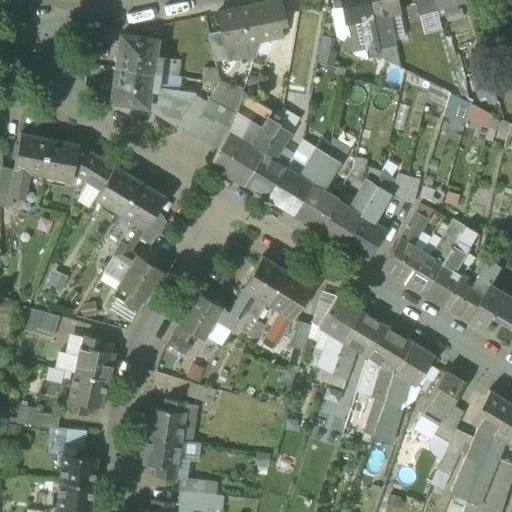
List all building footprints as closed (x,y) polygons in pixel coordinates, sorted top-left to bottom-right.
[(280,0),(253,6),(260,41),(282,36),(280,24),(282,24),(284,22),(285,21),(285,18),(281,0),(280,0)] [(379,46),(375,30),(373,18),(368,0),(341,0),(346,23),(348,34),(341,45),(352,52),(365,49),(379,47),(379,46)] [(368,0),(373,18),(386,15),(398,12),(395,0),(368,0)] [(413,0),(418,16),(438,11),(434,0),(413,0)] [(459,0),(434,0),(438,11),(461,3),(459,0)] [(260,42),(260,41),(253,6),(216,13),(216,14),(220,32),(223,48),(225,48),(260,42)] [(398,12),(386,15),(389,27),(392,40),(404,38),(398,12)] [(375,30),(389,27),(386,15),(373,18),(375,30)] [(375,30),(379,46),(393,44),(392,40),(389,27),(375,30)] [(208,34),(214,61),(227,59),(225,48),(223,48),(220,32),(208,34)] [(120,69),(152,73),(155,57),(157,39),(120,34),(118,53),(122,54),(120,69)] [(365,49),(367,58),(381,58),(379,47),(365,49)] [(494,90),(511,85),(511,65),(511,62),(489,68),(494,90)] [(111,102),(148,107),(150,90),(152,73),(120,69),(118,85),(113,84),(111,102)] [(206,103),(201,112),(230,128),(244,89),(243,89),(217,85),(206,103)] [(192,94),(156,89),(155,90),(150,90),(148,107),(174,123),(192,94)] [(188,132),(201,112),(206,103),(192,94),(174,123),(188,132)] [(476,122),(475,138),(484,139),(488,105),(445,100),(443,118),(476,122)] [(279,126),(289,132),(298,118),(288,112),(282,108),(280,116),(279,126)] [(217,150),(230,128),(201,112),(188,132),(217,150)] [(273,112),(268,119),(279,126),(280,116),(273,112)] [(262,154),(279,126),(268,119),(251,147),(262,154)] [(279,126),(262,154),(272,160),(289,132),(279,126)] [(209,163),(221,170),(239,140),(240,140),(243,135),(230,128),(217,150),(209,163)] [(13,170),(14,170),(29,173),(42,176),(42,175),(49,139),(49,138),(20,133),(13,169),(13,170)] [(70,181),(72,173),(78,145),(78,144),(49,139),(42,175),(70,181)] [(244,184),(262,154),(251,147),(240,140),(239,140),(221,170),(244,184)] [(343,154),(330,145),(321,140),(316,148),(327,155),(338,162),(343,154)] [(99,158),(78,145),(72,173),(84,181),(99,158)] [(316,148),(300,177),(310,184),(327,155),(316,148)] [(285,168),(272,160),(262,154),(244,184),(267,198),(285,168)] [(327,155),(310,184),(322,190),(338,162),(327,155)] [(84,181),(100,190),(114,167),(99,158),(84,181)] [(366,179),(369,168),(365,167),(366,162),(354,159),(353,163),(352,170),(349,175),(363,183),(366,179)] [(0,193),(9,195),(14,170),(13,170),(13,169),(0,166),(0,193)] [(114,166),(114,167),(100,190),(95,198),(120,213),(139,182),(114,166)] [(293,214),(310,184),(300,177),(285,168),(267,198),(268,199),(293,214)] [(381,171),(369,168),(366,179),(377,186),(381,171)] [(24,198),(29,173),(14,170),(9,195),(24,198)] [(393,178),(381,171),(377,186),(389,193),(393,178)] [(389,193),(402,198),(408,175),(394,171),(393,178),(389,193)] [(418,177),(408,175),(402,198),(412,202),(418,177)] [(354,200),(349,207),(361,215),(377,186),(366,179),(363,183),(354,200)] [(120,213),(133,222),(143,228),(144,229),(152,217),(164,197),(139,182),(120,213)] [(337,199),(322,190),(310,184),(293,214),(294,214),(293,215),(319,230),(337,199)] [(377,186),(361,215),(372,221),(387,196),(389,193),(377,186)] [(345,195),(342,202),(349,207),(354,200),(345,195)] [(343,245),(361,215),(349,207),(342,202),(337,199),(319,230),(343,245)] [(415,211),(427,218),(431,212),(419,204),(415,211)] [(415,211),(399,237),(411,245),(427,218),(415,211)] [(386,229),(372,221),(361,215),(343,245),(368,259),(386,229)] [(138,237),(149,244),(162,223),(152,217),(144,229),(143,228),(138,237)] [(119,245),(129,252),(129,251),(138,237),(143,228),(133,222),(119,245)] [(450,226),(431,257),(442,263),(460,232),(450,226)] [(460,232),(442,263),(452,270),(471,238),(460,232)] [(422,251),(411,245),(399,237),(381,268),(404,282),(422,251)] [(113,255),(130,265),(136,255),(129,251),(129,252),(119,245),(113,255)] [(423,294),(442,263),(431,257),(422,251),(404,282),(423,294)] [(117,286),(130,294),(142,301),(143,302),(162,270),(137,254),(136,255),(130,265),(119,282),(117,286)] [(102,272),(119,282),(130,265),(113,255),(102,272)] [(242,288),(242,289),(253,295),(266,303),(286,272),(261,256),(242,288)] [(475,273),(478,275),(488,259),(484,256),(480,262),(481,263),(475,273)] [(476,287),(474,290),(481,294),(488,283),(499,266),(488,259),(478,275),(472,284),(476,287)] [(462,275),(452,270),(442,263),(423,294),(443,306),(462,275)] [(266,303),(280,312),(290,318),(291,319),(311,287),(286,272),(266,303)] [(465,319),(481,294),(474,290),(464,284),(467,279),(462,275),(443,306),(465,319)] [(490,316),(504,325),(511,311),(511,298),(488,283),(481,294),(465,319),(482,330),(490,316)] [(238,319),(253,295),(242,289),(237,298),(228,312),(228,313),(238,319)] [(221,346),(232,329),(215,318),(222,308),(222,307),(196,291),(177,323),(178,323),(190,330),(203,338),(204,336),(221,346)] [(314,325),(318,327),(336,297),(321,291),(311,322),(314,323),(314,325)] [(136,311),(142,301),(130,294),(124,304),(136,311)] [(315,347),(322,350),(328,333),(342,341),(360,311),(336,297),(318,327),(314,325),(314,323),(311,322),(310,326),(307,338),(317,342),(315,347)] [(108,310),(129,323),(136,311),(124,304),(115,298),(108,310)] [(232,329),(238,319),(228,313),(228,312),(222,308),(215,318),(232,329)] [(29,330),(51,336),(57,316),(34,310),(29,330)] [(384,326),(360,311),(342,341),(331,373),(345,380),(355,350),(367,357),(386,326),(384,326)] [(277,340),(290,318),(280,312),(265,336),(276,342),(277,340)] [(277,340),(303,350),(307,338),(310,326),(291,319),(290,318),(277,340)] [(183,341),(190,330),(178,323),(172,334),(183,341)] [(386,326),(367,357),(370,358),(393,373),(412,342),(386,326)] [(331,373),(342,341),(328,333),(322,350),(316,366),(320,368),(331,373)] [(166,344),(185,356),(191,345),(183,341),(172,334),(166,344)] [(84,336),(81,346),(101,350),(103,340),(84,336)] [(412,342),(393,373),(406,380),(414,386),(428,364),(434,355),(412,342)] [(113,353),(101,350),(81,346),(80,346),(74,373),(107,381),(113,353)] [(393,373),(370,358),(367,362),(365,361),(355,391),(375,399),(383,402),(393,373)] [(433,367),(428,364),(414,386),(406,380),(398,408),(401,408),(415,400),(419,389),(433,367)] [(342,389),(345,380),(331,373),(320,368),(316,379),(326,383),(342,389)] [(427,399),(430,401),(447,411),(451,404),(463,384),(444,372),(427,399)] [(68,400),(69,401),(88,405),(101,408),(107,381),(74,373),(68,400)] [(398,408),(406,380),(393,373),(383,402),(398,408)] [(187,394),(210,400),(213,389),(198,385),(190,383),(187,394)] [(477,425),(491,433),(509,403),(489,390),(470,421),(477,425)] [(164,399),(163,409),(183,412),(185,402),(164,399)] [(364,433),(372,436),(383,402),(375,399),(364,433)] [(419,411),(422,414),(430,401),(427,399),(419,411)] [(86,415),(88,405),(69,401),(66,411),(86,415)] [(439,424),(447,411),(430,401),(422,414),(439,424)] [(398,408),(383,402),(372,436),(391,444),(401,408),(398,408)] [(511,404),(509,403),(491,433),(504,441),(511,445),(511,404)] [(439,424),(453,432),(455,429),(463,412),(451,404),(447,411),(439,424)] [(16,424),(35,426),(36,413),(31,413),(32,406),(18,405),(16,424)] [(184,412),(183,412),(163,409),(150,408),(146,435),(180,440),(184,412)] [(35,426),(56,428),(58,415),(36,413),(35,426)] [(435,456),(441,459),(452,434),(453,432),(439,424),(429,438),(430,448),(435,456)] [(449,493),(466,500),(491,433),(477,425),(472,437),(464,456),(449,493)] [(64,445),(84,447),(86,431),(66,429),(64,445)] [(453,432),(452,434),(464,440),(458,454),(464,456),(472,437),(455,429),(453,432)] [(504,441),(491,433),(466,500),(479,505),(497,459),(504,441)] [(448,475),(458,454),(464,440),(452,434),(441,459),(437,469),(448,475)] [(142,463),(155,465),(175,468),(176,468),(180,440),(146,435),(142,463)] [(64,445),(63,455),(83,457),(84,447),(64,445)] [(96,458),(83,457),(63,455),(62,455),(59,483),(93,486),(96,458)] [(498,511),(511,471),(511,464),(497,459),(479,505),(466,500),(463,507),(461,511),(498,511)] [(174,478),(175,468),(155,465),(154,475),(174,478)] [(442,489),(448,475),(437,469),(431,484),(442,489)] [(180,478),(179,491),(209,495),(210,482),(180,478)] [(57,511),(58,511),(66,511),(90,511),(93,486),(59,483),(57,511)] [(207,508),(209,495),(179,491),(177,504),(177,505),(190,506),(207,508)] [(138,509),(137,511),(189,511),(190,506),(177,505),(177,504),(172,503),(172,502),(152,500),(150,511),(138,509)] [(461,511),(463,507),(449,501),(444,511),(461,511)]
